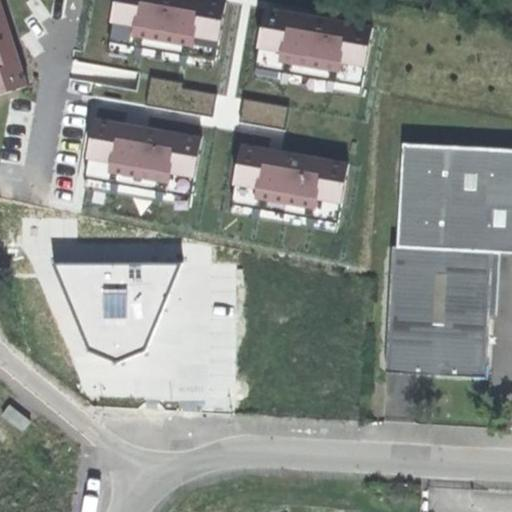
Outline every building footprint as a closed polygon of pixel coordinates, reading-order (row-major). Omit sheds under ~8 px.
[(0,0),(0,94),(27,86),(21,67),(18,68),(6,31),(0,13),(0,3),(1,3),(0,0)] [(117,0),(110,43),(216,62),(227,3),(211,0),(206,0),(206,3),(200,2),(188,0),(117,0)] [(3,9),(0,9),(0,13),(6,31),(9,30),(3,9)] [(287,13),(267,10),(256,68),(362,87),(373,29),(354,25),(353,29),(314,22),(292,18),(286,17),(287,13)] [(215,71),(216,62),(110,43),(108,53),(215,71)] [(360,98),(362,87),(256,68),(254,79),(360,98)] [(152,77),(147,106),(213,117),(217,94),(183,88),(184,83),(152,77)] [(290,107),(244,99),(240,123),(285,130),(290,107)] [(116,124),(96,120),(85,179),(192,198),(202,139),(183,135),(182,140),(144,133),(121,129),(115,128),(116,124)] [(122,124),(121,129),(144,133),(145,128),(122,124)] [(511,149),(405,145),(400,248),(495,253),(511,253),(511,149)] [(263,150),(242,146),(232,205),(338,224),(349,164),(330,161),(329,165),(291,159),(268,155),(262,154),(263,150)] [(269,150),(268,155),(291,159),(292,155),(269,150)] [(190,208),(192,198),(85,179),(84,189),(190,208)] [(336,234),(338,224),(232,205),(230,215),(336,234)] [(495,253),(400,248),(394,248),(388,374),(478,378),(478,367),(483,367),(490,367),(495,253)] [(183,265),(54,263),(90,352),(119,364),(148,351),(183,265)] [(3,416),(24,432),(31,422),(11,406),(3,416)]
